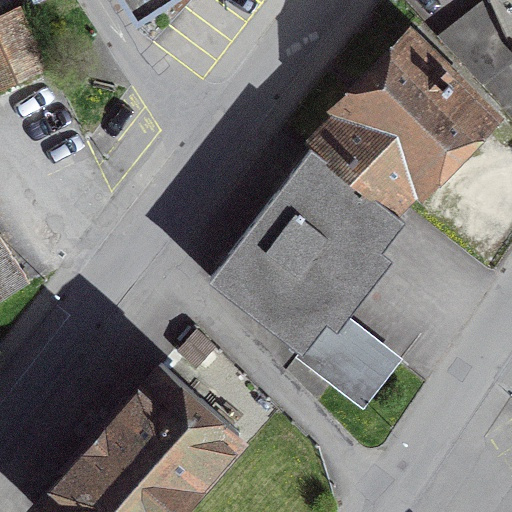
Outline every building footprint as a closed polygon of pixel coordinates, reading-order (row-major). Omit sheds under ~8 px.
[(128,0),(137,14),(158,0),(128,0)] [(511,0),(481,0),(437,34),(480,82),(511,57),(511,0)] [(0,84),(40,67),(13,7),(0,13),(0,84)] [(312,144),(391,206),(416,180),(420,184),(490,112),(411,34),(340,106),(319,135),(312,144)] [(391,206),(312,144),(210,276),(302,347),(297,354),(363,405),(398,359),(333,308),(404,216),(391,206)] [(0,298),(29,279),(0,235),(0,298)] [(35,505),(42,511),(168,511),(240,432),(161,362),(35,505)]
